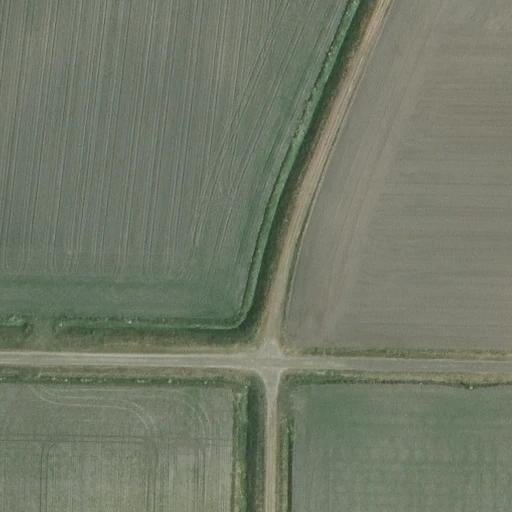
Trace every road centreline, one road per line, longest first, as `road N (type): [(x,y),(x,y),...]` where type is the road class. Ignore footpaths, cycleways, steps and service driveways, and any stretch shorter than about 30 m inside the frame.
road 1 (track): [(270,511),(271,329),(283,264),(383,0)]
road 2 (unclassified): [(511,365),(0,357)]
